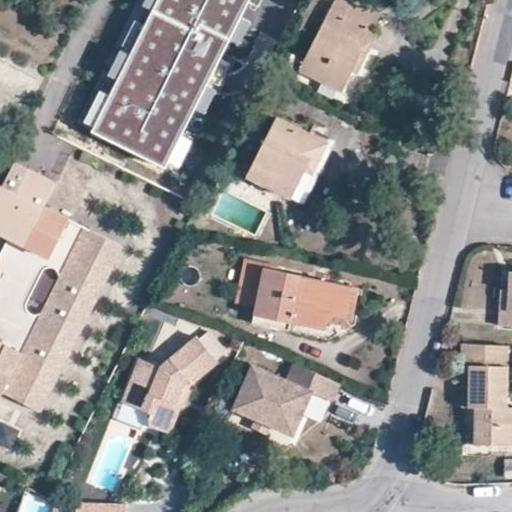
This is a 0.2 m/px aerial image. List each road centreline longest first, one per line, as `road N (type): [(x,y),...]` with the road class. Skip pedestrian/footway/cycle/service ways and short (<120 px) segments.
road 1 (residential): [(453,205),(380,505)]
road 2 (residential): [(509,0),(453,205)]
road 3 (residential): [(511,506),(380,505)]
road 4 (residential): [(380,505),(253,511)]
